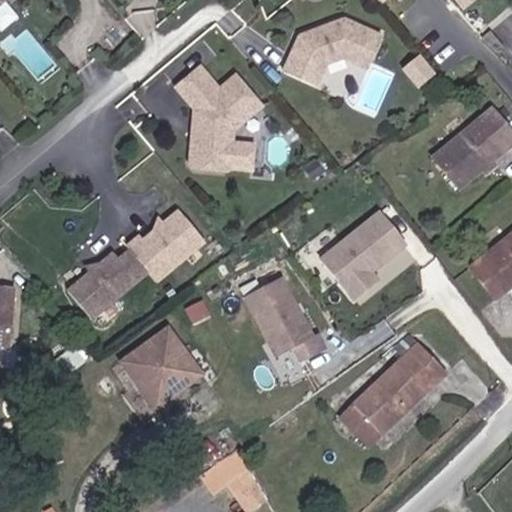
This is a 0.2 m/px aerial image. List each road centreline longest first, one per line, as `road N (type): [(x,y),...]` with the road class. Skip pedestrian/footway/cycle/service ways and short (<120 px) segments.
road 1 (residential): [(0,192),(193,30)]
road 2 (residential): [(511,416),(414,511)]
